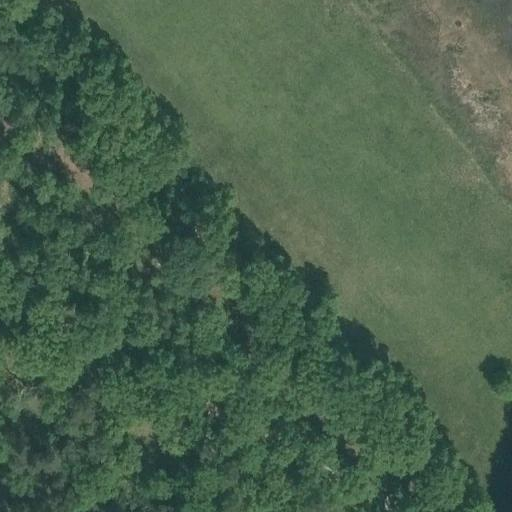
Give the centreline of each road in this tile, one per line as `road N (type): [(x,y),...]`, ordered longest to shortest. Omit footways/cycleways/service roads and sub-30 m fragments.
road 1 (track): [(401,511),(0,293)]
road 2 (unknown): [(310,511),(0,345)]
